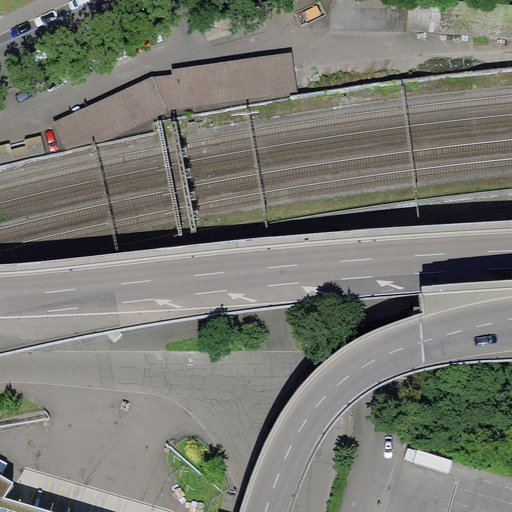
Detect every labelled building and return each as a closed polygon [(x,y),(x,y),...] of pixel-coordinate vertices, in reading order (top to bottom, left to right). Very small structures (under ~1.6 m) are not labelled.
[(419,1),(409,0),(407,30),(467,35),(470,5),(419,1)] [(332,1),(331,29),(402,31),(403,2),(332,1)] [(487,36),(511,38),(511,7),(500,7),(489,6),(487,36)] [(152,82),(56,126),(67,152),(180,100),(180,101),(204,98),(205,104),(293,92),(289,63),(193,76),(152,82)] [(0,163),(44,153),(40,138),(0,147),(0,163)] [(0,511),(47,511),(0,499),(0,511)]
